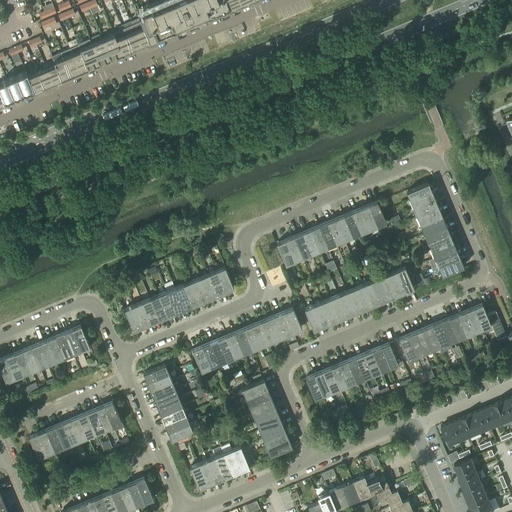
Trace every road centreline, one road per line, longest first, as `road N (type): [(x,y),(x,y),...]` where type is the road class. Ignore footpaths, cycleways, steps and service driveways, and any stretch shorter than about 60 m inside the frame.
road 1 (residential): [(309,462),(276,371),(478,280),(478,258),(435,163),(418,161),(256,228),(246,236),(257,285),(252,301),(119,357)]
road 2 (primary): [(0,204),(479,0)]
road 3 (primary): [(387,0),(0,163)]
road 4 (residential): [(0,119),(282,0)]
road 5 (residential): [(309,462),(406,425),(448,511)]
road 6 (residential): [(0,336),(91,303),(119,357)]
road 7 (residential): [(187,511),(309,462)]
